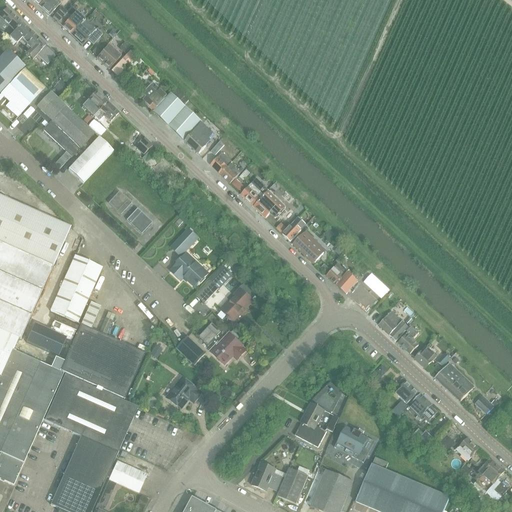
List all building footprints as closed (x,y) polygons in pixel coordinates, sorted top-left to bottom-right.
[(49,16),(56,9),(61,4),(55,0),(44,0),(39,6),(49,16)] [(22,38),(29,30),(7,9),(0,16),(1,18),(0,18),(0,28),(9,38),(16,45),(22,38)] [(52,19),(62,28),(72,18),(75,13),(71,9),(67,13),(62,9),(52,19)] [(62,28),(70,35),(78,27),(80,28),(85,22),(75,13),(72,18),(62,28)] [(93,46),(100,39),(103,36),(97,30),(96,31),(85,22),(80,28),(78,27),(70,35),(82,46),(87,40),(93,46)] [(29,30),(22,38),(28,44),(26,46),(30,50),(25,55),(33,62),(38,57),(47,66),(56,56),(29,30)] [(119,49),(125,54),(130,49),(125,43),(119,49)] [(109,71),(119,59),(107,48),(97,60),(109,71)] [(7,51),(0,58),(0,93),(3,91),(25,67),(7,51)] [(122,61),(111,72),(121,81),(132,69),(128,65),(135,57),(130,52),(122,61)] [(25,70),(16,79),(3,93),(23,112),(29,106),(44,121),(47,118),(51,122),(43,131),(72,158),(94,135),(65,107),(51,94),(50,94),(25,70)] [(147,92),(140,99),(153,112),(168,97),(154,84),(147,92)] [(96,93),(89,100),(84,106),(94,116),(99,111),(100,111),(107,103),(96,93)] [(185,142),(202,124),(171,94),(168,97),(153,112),(185,142)] [(100,111),(94,117),(100,123),(104,119),(107,122),(109,121),(111,123),(119,114),(107,103),(100,111)] [(199,155),(206,148),(207,147),(202,143),(206,139),(208,141),(214,134),(202,124),(185,142),(199,155)] [(98,139),(75,164),(68,171),(83,185),(113,153),(98,139)] [(154,146),(145,139),(137,148),(145,156),(154,146)] [(211,166),(220,175),(230,165),(231,164),(222,155),(211,166)] [(230,185),(237,178),(240,174),(230,165),(220,175),(230,185)] [(244,181),(250,174),(247,170),(240,177),(244,181)] [(252,185),(248,189),(241,196),(253,207),(263,196),(252,185)] [(132,204),(120,193),(109,204),(121,216),(132,204)] [(275,220),(282,212),(285,209),(268,193),(254,208),(265,219),(270,214),(275,220)] [(0,342),(15,348),(17,349),(20,341),(36,306),(70,229),(0,197),(0,342)] [(130,215),(139,206),(136,203),(127,213),(130,215)] [(138,210),(127,221),(142,235),(153,223),(138,210)] [(180,218),(175,224),(179,228),(184,221),(180,218)] [(290,243),(297,236),(306,227),(300,221),(295,226),(293,225),(283,236),(290,243)] [(282,225),(277,231),(282,236),(287,230),(282,225)] [(181,258),(188,250),(199,238),(190,229),(171,249),(181,258)] [(300,238),(293,246),(301,254),(303,255),(313,244),(316,241),(306,232),(303,235),(300,238)] [(313,244),(303,255),(313,265),(324,254),(313,244)] [(195,289),(202,281),(208,275),(186,255),(183,259),(170,272),(180,281),(182,278),(187,282),(188,281),(195,289)] [(75,256),(71,266),(50,311),(78,324),(102,269),(75,256)] [(338,265),(333,270),(326,277),(346,296),(358,283),(348,274),(347,274),(338,265)] [(222,268),(209,282),(213,285),(218,290),(219,291),(232,277),(222,268)] [(205,304),(211,297),(218,290),(213,285),(209,282),(196,296),(205,304)] [(220,311),(233,322),(242,313),(243,313),(253,302),(240,290),(220,311)] [(91,304),(77,335),(64,363),(63,362),(64,360),(57,357),(51,370),(59,373),(59,372),(60,371),(124,400),(145,355),(123,345),(91,330),(100,308),(91,304)] [(392,312),(379,326),(396,342),(409,328),(392,312)] [(212,324),(199,338),(208,346),(221,333),(212,324)] [(34,325),(26,343),(59,357),(67,339),(34,325)] [(398,345),(409,355),(418,346),(412,341),(418,335),(411,329),(407,334),(408,335),(398,345)] [(230,334),(211,354),(225,366),(233,357),(237,361),(246,352),(242,348),(243,347),(230,334)] [(188,338),(177,350),(194,366),(205,355),(188,338)] [(41,364),(51,370),(57,357),(20,341),(17,349),(41,364)] [(0,381),(15,348),(0,342),(0,381)] [(415,360),(425,370),(436,358),(434,356),(438,353),(436,351),(434,348),(432,348),(432,347),(430,344),(426,349),(426,348),(415,360)] [(0,381),(0,453),(1,453),(1,454),(41,364),(17,349),(15,348),(0,381)] [(450,360),(445,355),(437,363),(443,368),(450,360)] [(0,455),(0,479),(2,481),(51,370),(41,364),(1,454),(1,453),(0,455)] [(435,380),(460,403),(475,388),(450,364),(435,380)] [(14,486),(18,477),(64,374),(59,372),(59,373),(51,370),(2,481),(14,486)] [(81,438),(55,496),(50,506),(59,510),(58,511),(91,511),(118,454),(138,408),(65,376),(44,422),(81,438)] [(418,394),(407,383),(406,383),(401,379),(396,384),(401,389),(395,395),(406,406),(412,401),(418,394)] [(168,399),(173,403),(181,409),(191,397),(196,401),(201,394),(183,380),(168,399)] [(414,403),(409,407),(421,418),(423,416),(429,421),(437,413),(431,408),(432,407),(420,395),(414,403)] [(493,408),(482,398),(475,405),(486,415),(493,408)] [(316,427),(320,421),(324,412),(311,405),(301,424),(302,424),(295,437),(318,449),(327,433),(316,427)] [(329,424),(326,430),(332,434),(335,429),(334,429),(335,427),(329,424)] [(337,444),(334,449),(357,460),(363,464),(370,452),(375,443),(354,433),(345,428),(337,444)] [(455,436),(461,441),(468,433),(462,428),(455,436)] [(362,436),(371,440),(373,435),(364,431),(362,436)] [(446,436),(439,444),(447,452),(454,444),(446,436)] [(468,462),(473,458),(479,450),(467,439),(456,451),(468,462)] [(356,503),(376,511),(444,511),(450,499),(385,471),(388,464),(375,459),(372,466),(356,503)] [(117,463),(98,505),(106,508),(116,485),(138,494),(146,476),(117,463)] [(493,485),(498,480),(501,477),(504,473),(493,463),(482,475),(493,485)] [(308,478),(299,474),(290,470),(286,479),(274,474),(276,471),(261,464),(251,486),(267,493),(269,487),(280,492),(278,498),(296,505),(308,478)] [(466,465),(460,471),(467,476),(472,471),(466,465)] [(341,511),(353,483),(319,468),(300,511),(341,511)] [(501,484),(494,491),(502,498),(508,490),(501,484)] [(141,497),(139,503),(146,506),(148,500),(141,497)] [(217,511),(193,498),(185,511),(217,511)]
